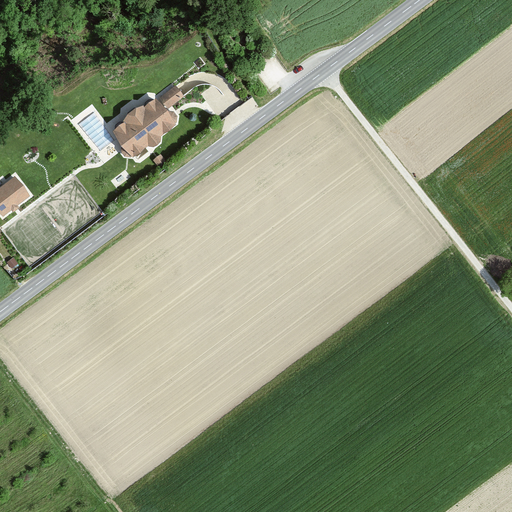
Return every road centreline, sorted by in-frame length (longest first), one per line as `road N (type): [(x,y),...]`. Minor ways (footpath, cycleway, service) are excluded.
road 1 (secondary): [(0,314),(422,0)]
road 2 (track): [(511,305),(326,71)]
road 3 (track): [(0,366),(115,511)]
